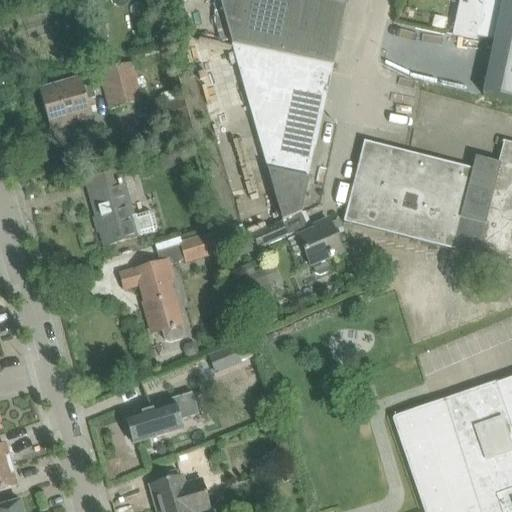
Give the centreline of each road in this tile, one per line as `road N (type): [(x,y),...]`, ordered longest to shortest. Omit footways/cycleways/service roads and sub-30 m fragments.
road 1 (unclassified): [(95,511),(0,168)]
road 2 (unclassified): [(404,119),(359,107),(384,0)]
